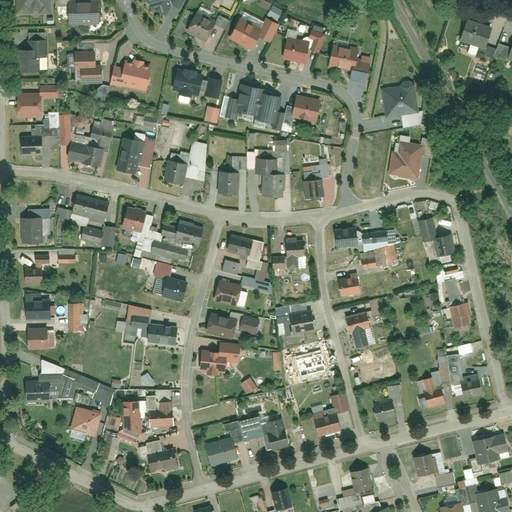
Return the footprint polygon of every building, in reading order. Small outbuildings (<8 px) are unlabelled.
[(12,0),(13,3),(15,5),(16,20),(30,20),(30,13),(38,13),(38,19),(48,19),(47,5),(38,5),(38,0),(12,0)] [(170,0),(143,0),(141,6),(161,17),(170,0)] [(170,0),(167,8),(175,12),(181,0),(170,0)] [(263,0),(262,5),(273,9),(275,3),(267,0),(263,0)] [(280,20),(285,9),(275,4),(270,14),(280,20)] [(94,8),(66,8),(67,29),(94,29),(94,8)] [(211,29),(192,20),(184,36),(204,45),(211,29)] [(492,29),(466,21),(460,41),(486,49),(492,29)] [(274,29),(262,23),(259,31),(271,36),(274,29)] [(259,35),(237,24),(228,42),(250,53),(259,35)] [(321,39),(308,34),(305,42),(310,44),(306,53),(314,56),(321,39)] [(43,39),(25,40),(26,57),(36,57),(36,64),(44,64),(43,39)] [(304,47),(283,43),(280,63),(301,67),(304,47)] [(511,48),(500,44),(496,58),(508,62),(511,48)] [(493,65),(497,52),(486,48),(482,62),(493,65)] [(341,52),(334,67),(355,77),(362,62),(341,52)] [(26,57),(18,57),(19,80),(37,79),(38,76),(38,71),(36,70),(36,64),(36,57),(26,57)] [(91,60),(73,60),(73,73),(92,72),(91,60)] [(147,74),(123,68),(119,90),(143,95),(147,74)] [(212,74),(182,68),(176,91),(203,96),(212,74)] [(122,74),(112,72),(108,90),(118,92),(122,74)] [(98,73),(79,74),(79,88),(98,88),(98,73)] [(387,116),(417,111),(413,85),(409,82),(404,83),(402,86),(402,87),(383,90),(387,116)] [(258,93),(239,90),(234,115),(253,119),(252,123),(272,127),(277,101),(257,97),(258,93)] [(56,94),(39,94),(39,102),(39,104),(57,104),(56,94)] [(316,104),(294,101),(291,122),(313,125),(316,104)] [(26,124),(26,121),(40,121),(39,104),(39,102),(16,103),(17,113),(14,115),(14,119),(17,120),(17,124),(26,124)] [(233,123),(236,105),(226,103),(223,122),(233,123)] [(292,110),(284,109),(281,128),(289,129),(292,110)] [(282,117),(274,115),(271,133),(279,134),(282,117)] [(58,138),(57,119),(46,120),(46,126),(42,126),(43,132),(33,132),(33,141),(36,141),(36,145),(41,145),(41,138),(58,138)] [(72,122),(58,122),(58,140),(72,140),(72,122)] [(111,138),(91,133),(88,144),(108,149),(111,138)] [(292,150),(291,139),(277,140),(277,151),(292,150)] [(96,146),(72,140),(66,165),(98,172),(102,155),(94,153),(96,146)] [(429,160),(432,141),(422,140),(419,159),(429,160)] [(133,146),(122,144),(114,177),(132,182),(138,158),(130,157),(133,146)] [(36,145),(20,145),(20,162),(42,161),(41,145),(36,145)] [(419,149),(404,146),(401,158),(392,156),(389,176),(415,179),(419,149)] [(154,150),(142,148),(139,161),(151,164),(154,150)] [(206,151),(194,149),(189,172),(200,174),(206,151)] [(255,155),(245,155),(245,176),(255,176),(255,155)] [(181,162),(169,159),(162,186),(178,190),(182,175),(185,176),(186,171),(179,170),(181,162)] [(244,160),(233,160),(233,173),(245,173),(244,160)] [(271,161),(255,161),(255,178),(262,178),(262,200),(276,200),(276,186),(278,186),(278,176),(271,176),(271,161)] [(286,161),(278,161),(279,177),(287,177),(286,161)] [(301,179),(302,186),(319,184),(319,180),(326,179),(325,167),(308,168),(309,179),(301,179)] [(238,176),(217,176),(217,200),(238,200),(238,176)] [(319,184),(302,186),(304,202),(321,200),(319,184)] [(110,203),(75,195),(71,214),(106,222),(110,203)] [(145,220),(126,215),(120,233),(140,239),(145,220)] [(29,217),(29,227),(50,226),(50,216),(29,217)] [(430,218),(417,222),(422,240),(431,238),(435,237),(430,218)] [(24,251),(41,251),(41,227),(24,227),(24,251)] [(199,233),(177,227),(175,232),(164,229),(158,248),(154,247),(151,257),(186,267),(191,249),(198,251),(200,242),(197,241),(199,233)] [(144,251),(151,231),(143,229),(137,249),(144,251)] [(158,233),(151,231),(143,255),(150,257),(158,233)] [(353,232),(332,235),(333,248),(355,246),(353,232)] [(114,235),(101,234),(99,254),(112,255),(114,235)] [(360,235),(360,246),(386,245),(386,234),(360,235)] [(99,236),(87,235),(86,247),(98,248),(99,236)] [(422,240),(429,266),(438,264),(437,259),(451,255),(447,237),(432,241),(431,238),(422,240)] [(262,247),(229,240),(225,258),(258,265),(262,247)] [(303,243),(284,244),(286,273),(296,272),(295,263),(304,262),(303,243)] [(76,261),(58,262),(58,271),(76,270),(76,261)] [(282,261),(273,262),(274,281),(282,281),(282,261)] [(246,262),(244,272),(260,275),(262,266),(246,262)] [(374,262),(359,264),(360,273),(376,271),(374,262)] [(51,263),(34,263),(35,271),(51,270),(51,263)] [(239,267),(225,263),(221,275),(236,279),(239,267)] [(459,267),(434,271),(436,280),(461,276),(459,267)] [(166,276),(153,273),(152,281),(164,284),(166,276)] [(42,275),(25,276),(25,292),(43,292),(42,275)] [(348,283),(337,284),(339,299),(359,297),(357,277),(347,278),(348,283)] [(466,325),(456,281),(440,285),(450,329),(466,325)] [(187,287),(167,282),(161,303),(181,308),(187,287)] [(258,286),(241,282),(239,290),(256,294),(258,286)] [(240,292),(219,287),(214,305),(236,310),(240,292)] [(384,318),(379,301),(368,305),(372,321),(384,318)] [(51,307),(40,307),(40,309),(26,309),(27,327),(51,326),(51,321),(55,321),(55,313),(51,313),(51,307)] [(80,310),(68,310),(69,332),(85,332),(84,323),(80,324),(80,310)] [(365,315),(344,321),(349,337),(353,335),(358,351),(366,349),(361,333),(369,331),(365,315)] [(312,335),(310,317),(282,320),(284,343),(290,342),(290,336),(299,335),(299,337),(312,335)] [(227,323),(210,319),(205,336),(222,341),(227,323)] [(150,321),(130,320),(129,333),(149,335),(150,321)] [(247,321),(235,320),(234,334),(245,336),(247,321)] [(175,332),(149,331),(148,348),(174,350),(175,332)] [(50,336),(29,337),(30,356),(51,356),(50,336)] [(223,348),(222,359),(239,361),(240,351),(223,348)] [(276,370),(284,369),(283,351),(275,351),(276,370)] [(225,359),(203,359),(202,374),(209,375),(209,379),(217,379),(217,375),(225,375),(225,359)] [(441,388),(451,387),(449,359),(439,360),(441,388)] [(451,387),(462,386),(461,368),(450,369),(451,387)] [(421,405),(422,413),(441,409),(435,380),(423,383),(427,403),(421,405)] [(485,380),(462,381),(463,403),(486,403),(485,380)] [(52,389),(28,389),(28,408),(52,408),(52,389)] [(94,394),(85,390),(77,406),(86,410),(90,403),(93,395),(94,394)] [(403,390),(385,390),(386,402),(403,401),(403,390)] [(114,405),(93,395),(90,403),(111,412),(114,405)] [(344,399),(336,401),(341,420),(349,417),(344,399)] [(172,401),(149,404),(152,434),(175,432),(172,401)] [(394,403),(373,408),(379,428),(399,423),(394,403)] [(141,407),(124,408),(125,437),(141,437),(141,407)] [(336,412),(328,414),(332,428),(340,426),(336,412)] [(109,424),(88,415),(79,434),(99,444),(109,424)] [(325,417),(314,421),(320,444),(332,440),(325,417)] [(122,423),(112,422),(110,433),(121,434),(122,423)] [(267,449),(269,457),(290,452),(283,425),(270,429),(273,439),(270,440),(272,447),(267,449)] [(264,430),(244,436),(247,449),(267,443),(264,430)] [(238,451),(247,449),(243,432),(234,434),(238,451)] [(500,466),(495,441),(478,444),(484,470),(500,466)] [(134,450),(112,443),(106,462),(128,469),(134,450)] [(234,444),(208,452),(214,473),(240,465),(234,444)] [(179,478),(177,457),(165,458),(163,448),(149,450),(153,479),(166,477),(167,479),(179,478)] [(435,457),(414,462),(419,482),(440,476),(435,457)] [(482,461),(472,463),(475,481),(485,479),(482,461)] [(28,480),(18,468),(5,479),(15,491),(28,480)] [(504,483),(511,482),(511,470),(502,472),(504,483)] [(371,472),(353,477),(359,502),(378,497),(371,472)] [(452,478),(436,482),(438,492),(454,488),(452,478)] [(472,488),(462,490),(467,509),(476,506),(472,488)] [(459,510),(467,509),(462,490),(454,492),(459,510)] [(491,492),(475,495),(478,511),(505,511),(503,500),(493,502),(491,492)] [(289,494),(274,499),(278,511),(294,511),(295,511),(289,494)] [(353,511),(361,510),(358,499),(337,505),(338,511),(353,511)]
